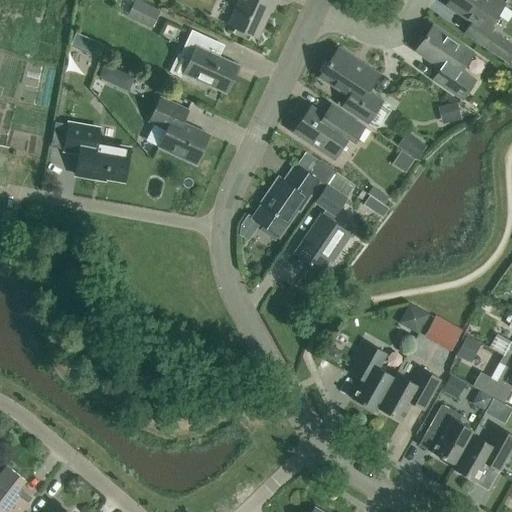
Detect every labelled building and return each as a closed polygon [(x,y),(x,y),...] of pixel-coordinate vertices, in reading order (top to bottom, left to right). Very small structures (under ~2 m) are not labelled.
[(151,30),(160,12),(135,0),(127,18),(151,30)] [(272,12),(278,0),(277,0),(239,0),(228,26),(257,39),(270,11),(272,12)] [(486,32),(490,25),(504,5),(497,0),(450,0),(446,6),(486,32)] [(462,100),(475,81),(460,71),(472,53),(432,26),(415,51),(441,69),(433,80),(462,100)] [(235,66),(211,55),(217,42),(191,31),(180,55),(178,54),(169,73),(181,78),(183,74),(187,75),(223,92),(235,66)] [(511,59),(511,45),(493,32),(482,48),(508,65),(511,59)] [(99,58),(104,45),(76,33),(70,46),(99,58)] [(372,117),(382,102),(367,92),(378,75),(338,49),(319,77),(349,97),(342,107),(368,124),(372,117)] [(195,165),(209,136),(182,123),(188,111),(160,98),(149,122),(167,130),(159,147),(195,165)] [(372,117),(368,124),(375,128),(379,127),(390,111),(389,107),(382,102),(372,117)] [(462,120),(458,102),(446,104),(450,122),(462,120)] [(364,128),(331,105),(324,116),(310,107),(293,133),(333,160),(348,137),(355,141),(357,138),(364,128)] [(96,144),(99,129),(69,124),(64,150),(80,153),(76,175),(95,179),(95,176),(123,181),(129,150),(96,144)] [(364,128),(357,138),(363,142),(370,131),(364,128)] [(407,133),(398,145),(416,158),(425,146),(407,133)] [(299,211),(319,182),(295,165),(284,182),(279,179),(261,205),(262,206),(253,219),(278,236),(296,209),(299,211)] [(315,203),(325,209),(294,255),(320,273),(335,251),(338,253),(350,235),(330,222),(346,199),(327,186),(315,203)] [(511,320),(509,327),(511,328),(511,342),(510,342),(503,356),(511,360),(511,320)] [(452,326),(441,347),(451,351),(462,331),(452,326)] [(467,338),(456,355),(471,364),(481,346),(467,338)] [(375,412),(396,374),(394,377),(378,369),(386,354),(366,343),(349,374),(361,381),(351,399),(375,412)] [(326,358),(337,364),(344,352),(332,346),(326,358)] [(511,360),(503,356),(499,363),(506,368),(499,381),(480,371),(473,384),(504,401),(511,386),(511,360)] [(396,374),(375,412),(377,409),(400,422),(410,404),(423,411),(440,380),(421,369),(412,383),(396,374)] [(450,375),(442,391),(452,396),(460,381),(450,375)] [(452,469),(474,431),(457,422),(461,416),(441,405),(428,428),(441,435),(431,453),(454,465),(452,469)] [(474,431),(452,469),(476,482),(486,465),(498,472),(511,447),(511,436),(497,428),(488,444),(472,435),(474,432),(474,431)] [(0,511),(21,511),(30,500),(17,490),(24,480),(4,464),(4,465),(6,468),(0,476),(0,511)]
